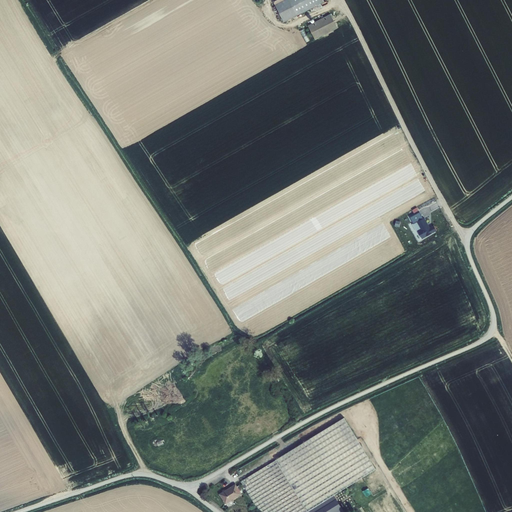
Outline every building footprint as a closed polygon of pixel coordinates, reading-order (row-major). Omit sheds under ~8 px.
[(284,0),(275,5),(284,22),(324,2),(323,0),(284,0)] [(330,14),(308,25),(315,39),(338,28),(330,14)] [(310,40),(304,29),(300,31),(306,42),(310,40)] [(420,212),(410,218),(414,224),(417,222),(421,229),(418,231),(422,239),(437,231),(434,225),(430,228),(425,218),(423,219),(420,212)] [(345,418),(241,481),(259,511),(305,511),(377,469),(345,418)] [(242,494),(235,484),(219,493),(225,503),(232,500),(242,494)] [(344,511),(334,496),(308,511),(344,511)]
